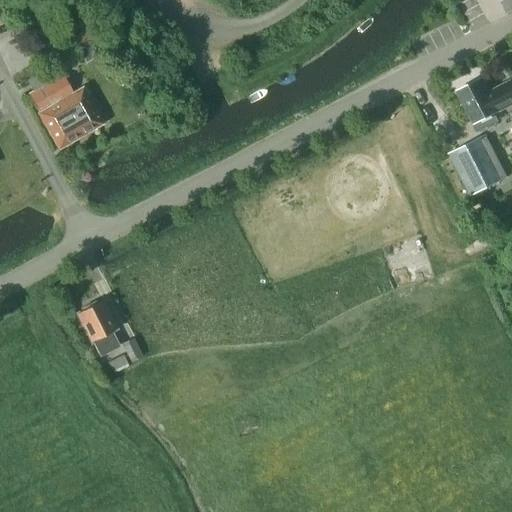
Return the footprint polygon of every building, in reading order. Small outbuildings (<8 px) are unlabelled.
[(2,0),(0,0),(0,15),(8,12),(2,0)] [(45,0),(35,0),(23,7),(29,17),(49,7),(45,0)] [(83,50),(104,38),(93,18),(72,30),(83,50)] [(26,81),(32,91),(55,77),(50,67),(26,81)] [(58,149),(103,123),(83,88),(73,93),(62,75),(29,93),(39,111),(38,113),(58,149)] [(498,120),(495,113),(511,104),(511,82),(490,93),(483,78),(459,91),(479,130),(498,120)] [(506,176),(485,133),(447,152),(469,194),(506,176)] [(101,300),(97,302),(95,301),(82,307),(82,310),(78,312),(92,342),(94,341),(100,355),(119,346),(112,332),(116,330),(101,300)] [(143,355),(133,337),(121,343),(131,362),(143,355)] [(128,365),(122,355),(108,363),(114,373),(128,365)]
